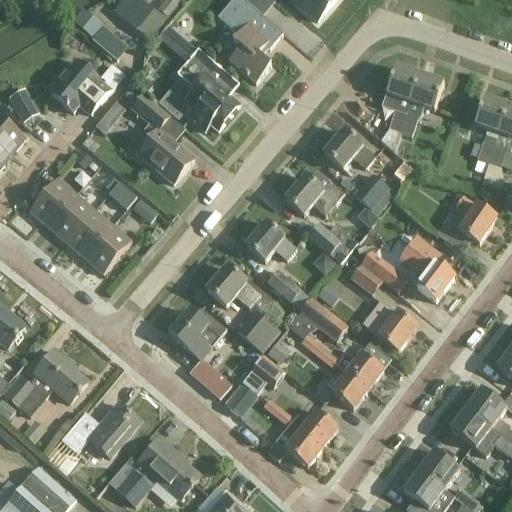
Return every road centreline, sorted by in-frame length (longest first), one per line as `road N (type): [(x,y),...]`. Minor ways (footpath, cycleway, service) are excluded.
road 1 (residential): [(108,334),(367,37),(414,31),(511,66)]
road 2 (residential): [(328,511),(511,269)]
road 3 (residential): [(108,334),(311,511)]
road 4 (residential): [(0,247),(108,334)]
